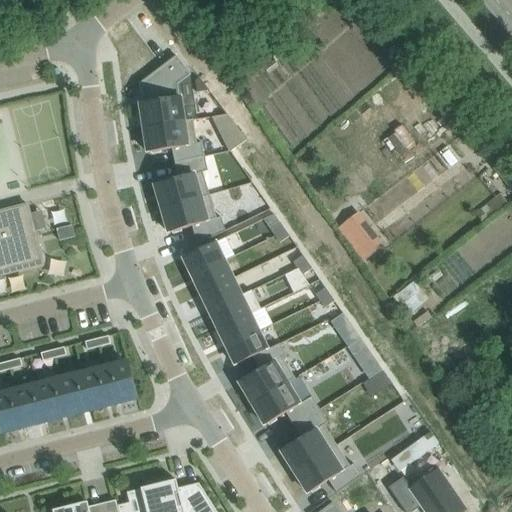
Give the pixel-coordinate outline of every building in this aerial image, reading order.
[(0,0),(0,10),(2,13),(1,14),(5,19),(25,0),(0,0)] [(144,104),(140,104),(144,129),(183,123),(177,85),(190,76),(176,56),(141,83),(144,104)] [(199,79),(194,81),(196,94),(208,92),(199,79)] [(227,115),(212,118),(229,153),(230,152),(235,149),(247,141),(227,115)] [(183,123),(144,129),(148,154),(171,150),(174,164),(204,158),(201,144),(196,145),(193,121),(183,123)] [(511,164),(505,156),(492,167),(511,190),(511,164)] [(178,180),(155,186),(162,210),(200,199),(209,196),(202,173),(207,171),(204,158),(174,164),(178,180)] [(200,199),(162,210),(169,234),(192,227),(197,245),(225,232),(221,218),(216,220),(209,196),(200,199)] [(0,271),(41,261),(27,205),(0,212),(0,271)] [(358,214),(344,224),(369,257),(383,246),(358,214)] [(280,224),(270,231),(275,237),(284,230),(280,224)] [(284,230),(275,237),(279,244),(289,237),(284,230)] [(214,244),(183,259),(192,277),(223,262),(234,257),(226,239),(215,244),(214,244)] [(302,257),(293,263),(297,270),(307,263),(302,257)] [(223,262),(192,277),(201,295),(232,280),(223,262)] [(307,263),(297,270),(302,276),(312,270),(307,263)] [(232,280),(201,295),(209,313),(240,297),(232,280)] [(325,289),(315,296),(320,303),(330,296),(325,289)] [(240,297),(209,313),(218,330),(249,315),(249,316),(260,310),(251,292),(240,297)] [(330,296),(320,303),(324,309),(334,302),(330,296)] [(249,315),(218,330),(226,348),(258,333),(249,316),(249,315)] [(343,315),(331,322),(335,329),(347,321),(343,315)] [(258,333),(226,348),(235,366),(252,358),(266,351),(258,333)] [(108,337),(96,340),(98,348),(110,345),(108,337)] [(98,348),(96,340),(85,343),(87,351),(98,348)] [(260,371),(239,383),(252,405),(286,384),(295,380),(282,359),(287,357),(279,345),(266,351),(252,358),(260,371)] [(64,348),(52,351),(54,359),(66,356),(64,348)] [(54,359),(52,351),(40,354),(42,362),(54,359)] [(20,360),(8,363),(10,371),(22,368),(20,360)] [(0,373),(10,371),(8,363),(0,364),(0,373)] [(126,363),(104,368),(113,406),(136,400),(126,363)] [(370,379),(382,371),(376,363),(365,372),(370,379)] [(104,368),(81,374),(91,411),(113,406),(104,368)] [(81,374),(59,380),(69,417),(91,411),(81,374)] [(286,384),(252,405),(265,426),(285,414),(293,427),(319,411),(311,398),(299,378),(287,385),(286,384)] [(59,380),(37,385),(47,423),(69,417),(59,380)] [(37,385),(15,391),(25,428),(47,423),(37,385)] [(25,428),(15,391),(0,394),(0,427),(2,434),(25,428)] [(301,439),(281,452),(295,473),(336,447),(323,426),(327,423),(319,411),(293,427),(301,439)] [(336,447),(295,473),(308,494),(328,481),(336,494),(361,477),(354,465),(350,467),(336,447)] [(403,478),(388,488),(404,511),(413,511),(421,507),(424,511),(462,511),(465,510),(438,471),(411,490),(403,478)] [(130,504),(117,507),(118,511),(215,511),(199,485),(198,485),(178,490),(176,481),(140,490),(126,494),(127,497),(128,497),(130,504)] [(87,503),(52,511),(88,511),(88,508),(87,503)]
